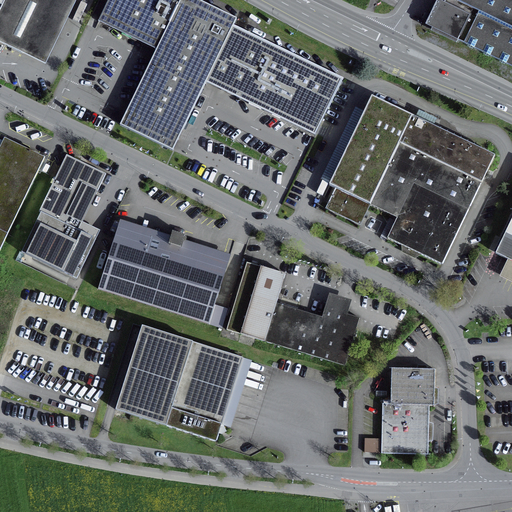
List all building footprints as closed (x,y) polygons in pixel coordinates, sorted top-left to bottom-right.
[(0,43),(1,44),(26,56),(52,0),(4,0),(2,6),(0,9),(0,43)] [(77,0),(52,0),(26,56),(46,65),(77,0)] [(206,81),(316,134),(344,76),(234,23),(237,17),(202,0),(107,0),(98,20),(157,48),(120,124),(173,149),(206,81)] [(511,0),(445,0),(444,3),(437,0),(425,25),(432,29),(431,31),(457,44),(458,41),(511,67),(511,0)] [(421,255),(442,266),(485,177),(490,179),(493,172),(488,170),(495,156),(434,127),(437,119),(419,110),(415,118),(372,97),(365,112),(355,108),(321,180),(322,181),(316,193),(325,197),(329,187),(335,189),(370,206),(396,219),(387,239),(401,246),(402,253),(415,259),(421,255)] [(0,253),(45,159),(4,140),(0,148),(0,253)] [(38,213),(40,214),(21,254),(76,280),(100,231),(83,223),(106,174),(80,162),(81,159),(75,157),(74,159),(66,155),(54,179),(52,178),(50,183),(52,184),(38,213)] [(360,226),(370,206),(335,189),(325,209),(360,226)] [(511,212),(493,252),(496,254),(495,256),(507,261),(499,277),(511,283),(511,212)] [(120,219),(98,289),(222,328),(228,308),(215,304),(231,254),(186,240),(187,237),(185,236),(185,234),(173,230),(171,235),(120,219)] [(338,243),(359,253),(362,247),(341,237),(338,243)] [(226,331),(345,367),(360,319),(348,315),(352,301),(329,294),(322,318),(277,304),(286,275),(256,266),(257,263),(252,261),(251,264),(246,263),(226,331)] [(193,341),(142,325),(115,409),(216,441),(219,432),(221,432),(224,431),(227,430),(224,425),(231,426),(252,359),(193,340),(193,341)] [(382,454),(428,455),(428,443),(433,441),(433,424),(429,423),(429,407),(434,407),(435,370),(391,370),(390,405),(383,405),(382,454)] [(380,440),(365,439),(365,453),(380,454),(380,440)]
